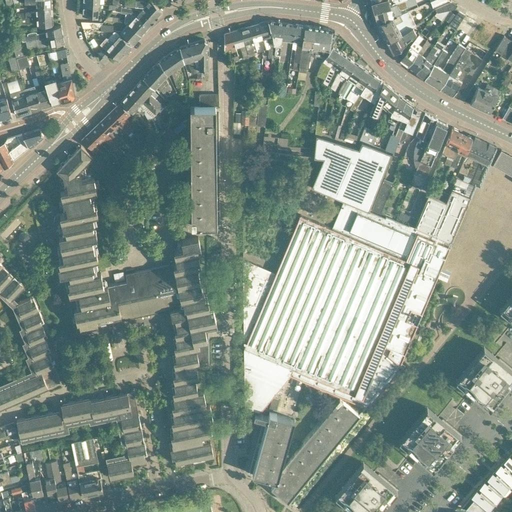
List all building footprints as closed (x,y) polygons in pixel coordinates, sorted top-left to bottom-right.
[(18,0),(12,0),(15,8),(21,8),(18,0)] [(134,0),(125,0),(125,5),(144,6),(156,18),(162,11),(150,0),(149,0),(147,3),(144,1),(134,0)] [(375,0),(371,1),(374,11),(389,6),(405,0),(375,0)] [(389,6),(374,11),(377,23),(401,13),(400,10),(408,8),(405,0),(389,6)] [(451,1),(436,8),(437,12),(449,10),(455,9),(457,4),(451,1)] [(83,3),(82,14),(82,15),(91,15),(91,19),(98,19),(98,3),(83,3)] [(36,12),(26,12),(26,17),(52,16),(52,7),(52,5),(36,5),(36,7),(36,12)] [(121,7),(120,12),(125,13),(136,15),(136,14),(149,26),(156,18),(144,6),(139,11),(137,9),(121,7)] [(401,13),(377,23),(387,41),(397,36),(415,24),(409,13),(408,10),(401,13)] [(437,12),(435,15),(442,20),(443,18),(448,11),(449,10),(437,12)] [(448,11),(443,18),(450,23),(455,15),(448,11)] [(450,23),(448,25),(455,30),(465,15),(458,11),(455,15),(450,23)] [(124,23),(128,23),(141,35),(149,26),(136,14),(136,15),(125,13),(124,23)] [(26,17),(18,17),(19,23),(37,22),(37,25),(53,24),(52,16),(26,17)] [(268,20),(258,23),(266,48),(269,48),(269,51),(268,57),(272,58),(273,47),(273,48),(272,47),(274,46),(271,31),(268,20)] [(284,22),(268,20),(271,31),(274,46),(275,46),(274,59),(279,59),(279,57),(284,22)] [(279,59),(279,61),(284,62),(285,57),(288,40),(293,41),(295,24),(293,23),(284,22),(279,57),(279,59)] [(141,35),(128,23),(120,32),(133,43),(141,35)] [(258,23),(249,25),(257,52),(258,54),(265,51),(264,49),(266,48),(258,23)] [(297,41),(292,72),(298,73),(298,67),(299,63),(300,53),(304,25),(295,24),(293,41),(297,41)] [(397,36),(387,41),(393,53),(394,52),(399,50),(406,42),(409,41),(416,34),(412,27),(416,25),(415,24),(397,36)] [(46,32),(22,37),(23,41),(26,41),(36,39),(62,34),(61,25),(46,28),(46,32)] [(249,25),(240,28),(248,55),(253,53),(253,55),(256,54),(255,53),(257,52),(249,25)] [(331,30),(332,29),(304,25),(300,53),(299,63),(298,67),(308,69),(310,55),(314,55),(314,57),(321,58),(324,54),(325,54),(327,50),(327,48),(328,48),(329,47),(330,37),(333,37),(334,30),(331,30)] [(248,56),(240,28),(231,31),(236,47),(240,46),(243,58),(248,56)] [(231,31),(224,33),(224,49),(231,47),(232,51),(237,50),(236,47),(231,31)] [(113,32),(107,38),(108,39),(109,38),(112,41),(125,52),(131,45),(117,32),(113,32)] [(36,39),(26,41),(28,47),(37,45),(39,47),(49,45),(63,43),(64,42),(62,34),(36,39)] [(400,58),(408,65),(417,52),(421,47),(417,44),(423,38),(419,35),(410,45),(400,58)] [(510,39),(504,35),(495,50),(501,54),(510,39)] [(106,37),(100,44),(103,46),(106,49),(113,56),(116,59),(117,59),(118,60),(125,52),(112,41),(109,38),(108,39),(107,38),(106,37)] [(204,39),(188,44),(193,60),(196,72),(196,78),(198,78),(201,77),(201,71),(200,71),(199,70),(208,70),(208,41),(204,39)] [(511,49),(511,40),(510,39),(501,54),(507,57),(511,49)] [(417,52),(408,65),(416,71),(425,58),(422,55),(430,43),(426,40),(421,47),(417,52)] [(20,42),(13,43),(15,52),(22,50),(20,42)] [(196,72),(193,60),(188,44),(179,46),(178,47),(183,63),(184,62),(187,61),(189,68),(190,67),(191,73),(196,72)] [(465,48),(459,44),(447,63),(453,67),(465,48)] [(322,60),(316,74),(325,78),(331,65),(341,51),(332,45),(329,49),(323,60),(322,60)] [(416,71),(424,78),(441,52),(437,49),(433,46),(425,58),(416,71)] [(183,63),(178,47),(168,54),(179,78),(183,77),(179,66),(182,64),(182,63),(183,63)] [(449,73),(440,88),(458,98),(466,85),(482,59),(465,48),(453,67),(449,73)] [(66,49),(57,51),(58,58),(67,56),(66,49)] [(441,52),(424,78),(440,88),(449,73),(437,65),(439,62),(441,62),(447,52),(443,49),(441,52)] [(335,68),(339,71),(349,57),(341,51),(331,65),(325,78),(323,81),(327,84),(335,68)] [(158,60),(168,73),(171,71),(177,89),(181,87),(179,78),(168,54),(158,60)] [(12,71),(19,69),(16,58),(16,56),(8,58),(12,71)] [(28,56),(17,59),(20,69),(30,66),(28,58),(28,56)] [(340,78),(344,80),(347,76),(357,62),(349,57),(339,71),(330,87),(334,89),(340,78)] [(171,87),(165,76),(168,73),(158,60),(150,69),(162,80),(167,89),(171,87)] [(64,81),(56,84),(62,101),(73,98),(74,95),(70,73),(68,62),(61,64),(64,81)] [(351,82),(354,84),(365,68),(357,62),(347,76),(344,80),(338,92),(340,93),(339,96),(341,97),(351,82)] [(354,84),(345,97),(354,102),(362,89),(373,73),(365,68),(354,84)] [(39,84),(34,86),(36,92),(41,107),(51,104),(46,89),(44,82),(40,69),(36,70),(35,70),(39,84)] [(154,89),(154,88),(158,84),(163,92),(167,89),(162,80),(150,69),(143,77),(142,78),(154,89)] [(511,73),(508,71),(501,84),(506,88),(511,77),(511,73)] [(354,102),(350,109),(354,112),(364,96),(372,102),(382,80),(373,73),(362,89),(354,102)] [(154,89),(142,78),(135,86),(159,108),(162,105),(149,93),(153,89),(154,89)] [(55,79),(44,82),(46,89),(51,104),(62,101),(56,84),(55,79)] [(389,111),(397,92),(382,80),(372,102),(374,103),(370,113),(378,116),(382,105),(386,109),(389,111)] [(478,87),(470,103),(490,112),(497,96),(490,93),(493,87),(487,85),(485,90),(478,87)] [(34,86),(24,89),(26,95),(30,110),(41,107),(36,92),(34,86)] [(135,86),(128,94),(152,116),(159,108),(135,86)] [(24,89),(10,93),(16,115),(30,110),(26,95),(24,89)] [(391,112),(388,121),(390,122),(388,127),(394,129),(399,119),(399,117),(406,99),(397,92),(389,111),(391,112)] [(128,94),(121,102),(133,113),(136,109),(142,115),(144,112),(149,119),(152,116),(128,94)] [(200,94),(199,94),(199,105),(200,105),(218,105),(218,94),(200,94)] [(0,119),(12,116),(7,97),(0,99),(0,119)] [(402,120),(396,135),(400,137),(413,106),(413,105),(406,99),(399,117),(399,119),(402,120)] [(250,102),(248,125),(255,125),(257,102),(250,102)] [(119,103),(112,110),(131,130),(135,127),(126,118),(130,114),(119,103)] [(258,105),(257,126),(265,127),(267,105),(258,105)] [(191,225),(217,225),(215,109),(215,106),(190,106),(191,225)] [(415,125),(421,110),(413,106),(400,137),(399,141),(402,143),(407,130),(412,132),(415,125)] [(511,110),(507,108),(501,118),(511,122),(511,110)] [(131,130),(112,110),(104,117),(115,128),(119,124),(128,133),(131,130)] [(414,152),(414,157),(414,163),(415,168),(417,167),(426,144),(437,119),(425,113),(416,134),(416,136),(420,138),(418,142),(417,142),(415,147),(414,152)] [(104,117),(97,124),(117,145),(120,142),(111,132),(115,128),(104,117)] [(417,167),(416,171),(426,175),(447,124),(437,119),(426,144),(417,167)] [(97,124),(89,132),(100,143),(104,139),(113,148),(117,145),(97,124)] [(458,129),(452,126),(442,152),(454,157),(463,134),(458,131),(458,129)] [(20,142),(8,151),(13,160),(44,136),(40,128),(23,133),(17,135),(20,142)] [(378,133),(364,128),(360,140),(373,145),(378,133)] [(100,143),(89,132),(82,139),(101,159),(105,156),(101,151),(96,146),(100,143)] [(355,145),(358,136),(347,132),(346,134),(344,141),(355,145)] [(453,160),(451,165),(456,167),(461,155),(465,156),(472,137),(468,135),(467,136),(463,134),(454,157),(453,160)] [(443,276),(444,276),(445,276),(446,275),(447,275),(447,274),(447,273),(446,272),(446,271),(445,271),(444,270),(444,271),(443,271),(440,269),(450,246),(449,246),(452,239),(414,224),(413,223),(410,222),(408,221),(408,223),(385,213),(384,217),(369,210),(391,153),(361,142),(358,148),(357,148),(327,138),(316,135),(314,157),(323,158),(311,187),(343,200),(331,228),(300,214),(299,215),(275,272),(274,272),(243,258),(244,402),(260,411),(290,375),(369,408),(405,365),(404,364),(403,365),(400,363),(421,313),(437,276),(438,273),(442,274),(442,275),(443,276)] [(287,138),(265,136),(264,143),(286,145),(287,138)] [(472,137),(465,156),(488,167),(496,146),(495,146),(473,136),(472,137)] [(8,151),(4,143),(0,144),(0,160),(3,166),(4,167),(13,160),(8,151)] [(80,170),(86,164),(93,156),(81,145),(57,170),(63,176),(66,190),(61,191),(65,212),(56,214),(55,214),(55,215),(54,218),(54,221),(54,224),(56,227),(58,229),(64,257),(58,258),(60,265),(58,266),(60,274),(69,272),(70,278),(68,278),(70,285),(68,286),(70,294),(79,292),(82,305),(74,307),(77,322),(79,321),(81,328),(96,325),(97,325),(97,324),(97,323),(96,317),(113,314),(113,316),(120,315),(121,320),(129,318),(157,312),(163,311),(170,309),(172,317),(175,317),(177,329),(175,329),(176,337),(175,337),(177,344),(174,344),(176,352),(175,352),(176,359),(174,359),(175,367),(174,367),(176,373),(173,374),(175,382),(174,382),(175,389),(173,389),(174,397),(173,397),(175,404),(172,404),(174,412),(173,412),(174,418),(172,419),(173,426),(172,427),(174,433),(171,434),(171,435),(173,441),(172,441),(172,442),(173,448),(170,449),(171,449),(171,454),(172,456),(172,457),(175,457),(176,463),(184,462),(185,464),(193,462),(192,459),(204,457),(205,459),(214,457),(210,441),(202,443),(201,436),(209,435),(208,428),(211,427),(209,420),(210,420),(209,413),(211,413),(210,404),(206,405),(205,399),(203,391),(198,392),(195,378),(198,378),(195,364),(199,363),(196,349),(200,348),(198,341),(204,340),(207,339),(206,333),(204,325),(216,322),(214,314),(212,314),(210,308),(209,308),(208,300),(205,301),(204,294),(203,294),(201,287),(199,287),(196,275),(199,275),(197,267),(198,267),(197,260),(199,260),(198,252),(197,245),(200,245),(198,236),(181,240),(183,247),(174,249),(177,263),(133,272),(126,274),(127,281),(121,282),(104,286),(101,272),(97,272),(95,273),(93,273),(92,267),(94,267),(93,260),(98,259),(96,250),(94,251),(91,237),(93,237),(95,237),(97,236),(95,229),(95,228),(93,228),(92,223),(94,222),(92,215),(98,214),(97,211),(96,206),(94,206),(91,193),(97,192),(95,185),(95,184),(93,177),(92,177),(90,178),(82,179),(80,170)] [(511,153),(503,149),(495,164),(511,172),(511,153)] [(475,185),(456,177),(449,194),(447,199),(447,200),(428,192),(414,224),(452,239),(475,185)] [(127,187),(133,181),(130,178),(125,184),(127,187)] [(383,180),(371,210),(380,214),(392,184),(383,180)] [(426,191),(439,196),(441,190),(442,187),(430,182),(426,191)] [(441,190),(439,196),(447,199),(449,194),(441,190)] [(0,291),(10,301),(24,286),(18,280),(16,282),(9,275),(7,274),(9,271),(0,262),(0,291)] [(511,293),(499,309),(511,319),(511,293)] [(57,374),(57,373),(54,366),(51,367),(49,361),(51,360),(46,347),(48,346),(45,339),(45,338),(42,333),(45,331),(39,318),(42,317),(35,302),(33,303),(30,297),(17,303),(15,304),(14,304),(24,328),(22,329),(28,342),(25,343),(31,357),(28,358),(34,371),(0,386),(0,408),(5,406),(4,404),(9,401),(10,404),(18,400),(17,398),(23,395),(24,398),(32,394),(30,392),(36,390),(37,392),(38,392),(48,387),(59,382),(57,374)] [(199,363),(199,366),(209,364),(204,340),(198,341),(200,348),(196,349),(199,363)] [(467,390),(469,391),(489,408),(496,400),(497,401),(511,382),(511,367),(499,357),(499,358),(495,355),(494,354),(483,346),(455,380),(467,390)] [(62,421),(64,429),(64,430),(67,429),(65,423),(91,418),(91,421),(118,415),(120,412),(137,408),(134,392),(127,393),(127,392),(119,394),(118,394),(119,397),(113,398),(112,395),(104,397),(105,400),(99,401),(98,398),(89,400),(84,401),(83,399),(67,402),(68,405),(62,406),(63,412),(65,421),(62,421)] [(253,416),(264,419),(267,420),(252,474),(277,481),(271,488),(288,502),(359,415),(340,399),(280,471),(294,419),(269,412),(268,416),(254,412),(253,416)] [(462,434),(445,420),(442,418),(442,419),(437,415),(427,406),(398,441),(409,450),(432,469),(439,461),(440,462),(462,434)] [(126,455),(129,457),(132,467),(135,466),(134,459),(141,457),(143,465),(146,464),(144,455),(143,450),(146,449),(144,441),(141,442),(140,436),(143,435),(141,427),(138,427),(137,422),(140,421),(138,412),(137,408),(120,412),(118,415),(126,455)] [(17,421),(21,438),(21,439),(26,438),(64,430),(64,429),(62,421),(60,413),(54,414),(53,411),(45,413),(46,416),(40,417),(39,415),(31,416),(31,419),(26,420),(25,418),(17,419),(17,421)] [(76,466),(98,461),(94,443),(93,436),(92,437),(71,441),(76,466)] [(42,448),(36,449),(38,457),(38,461),(44,459),(42,448)] [(511,457),(506,451),(499,458),(497,460),(511,473),(511,457)] [(133,472),(132,467),(129,457),(126,455),(106,459),(107,460),(110,476),(111,476),(116,475),(117,477),(123,476),(134,474),(133,473),(133,472)] [(135,466),(142,465),(143,465),(141,457),(134,459),(135,466)] [(57,491),(59,500),(69,498),(65,482),(62,483),(57,459),(50,461),(57,491)] [(497,460),(491,467),(489,468),(508,486),(511,482),(511,473),(497,460)] [(49,478),(44,479),(47,493),(57,491),(50,461),(45,462),(49,478)] [(379,511),(398,489),(388,480),(378,473),(374,470),(363,461),(335,495),(355,511),(354,511),(379,511)] [(71,498),(81,495),(77,479),(73,480),(69,462),(63,463),(71,498)] [(28,471),(30,482),(30,484),(32,494),(33,496),(43,494),(40,478),(36,478),(32,463),(26,464),(28,471)] [(82,464),(76,466),(82,495),(103,491),(103,490),(100,477),(102,477),(100,469),(84,472),(82,464)] [(489,469),(482,476),(481,477),(501,495),(508,486),(489,468),(489,469)] [(0,479),(11,476),(9,471),(0,473),(0,479)] [(11,476),(0,479),(0,485),(3,485),(12,482),(20,480),(19,474),(11,476)] [(480,478),(474,485),(473,486),(493,503),(501,495),(481,477),(480,478)] [(26,485),(20,487),(22,492),(23,497),(27,511),(36,511),(35,506),(33,496),(28,497),(26,489),(27,489),(26,485)] [(493,503),(473,486),(473,487),(454,508),(464,509),(466,507),(488,509),(493,503)] [(7,490),(1,491),(3,499),(6,511),(17,511),(17,510),(12,511),(7,490)] [(27,511),(23,497),(18,498),(21,509),(17,510),(17,511),(27,511)]
